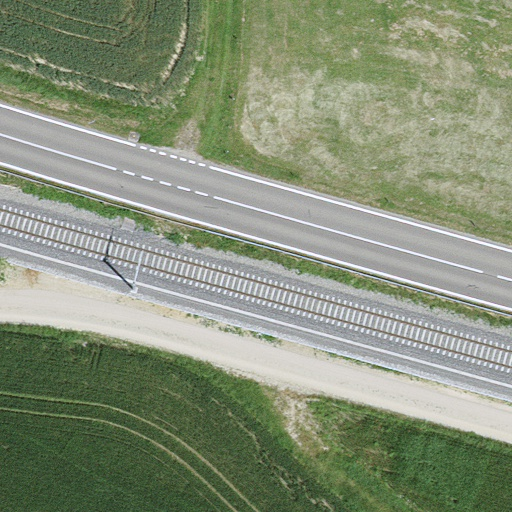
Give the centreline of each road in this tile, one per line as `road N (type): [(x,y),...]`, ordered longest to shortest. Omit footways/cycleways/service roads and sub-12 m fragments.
road 1 (secondary): [(511,265),(0,116)]
road 2 (track): [(0,308),(91,314),(511,430)]
road 3 (track): [(174,168),(213,75),(219,0)]
